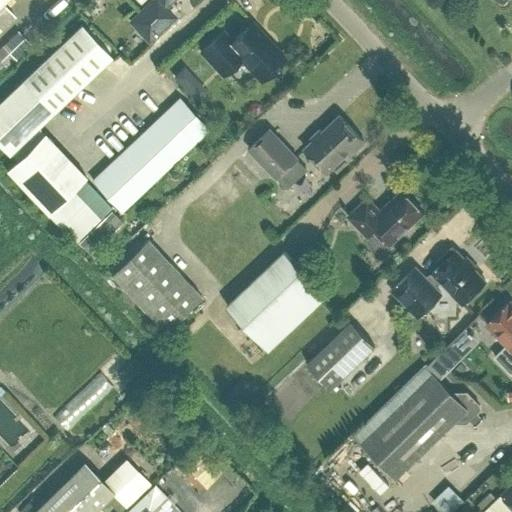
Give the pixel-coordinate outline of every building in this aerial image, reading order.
[(3,0),(0,0),(0,28),(14,16),(1,2),(3,0)] [(169,0),(150,0),(130,20),(148,38),(173,15),(164,5),(169,0)] [(260,79),(284,57),(252,22),(232,40),(222,30),(200,50),(222,74),(240,57),(260,79)] [(0,144),(8,153),(52,112),(111,55),(81,23),(21,80),(0,99),(0,144)] [(2,45),(14,58),(30,43),(18,30),(2,45)] [(196,99),(206,89),(195,77),(191,94),(196,99)] [(120,210),(208,128),(181,98),(93,181),(120,210)] [(364,140),(339,114),(322,130),(320,128),(311,137),(313,139),(305,147),(327,171),(347,151),(350,154),(364,140)] [(249,147),(277,176),(297,157),(270,128),(249,147)] [(396,245),(392,241),(423,211),(402,189),(380,210),(368,197),(349,215),(367,235),(368,238),(369,242),(370,244),(373,247),(376,249),(379,250),(383,251),(387,250),(390,250),(393,248),(396,245)] [(89,251),(122,221),(111,209),(79,240),(89,251)] [(110,272),(164,330),(201,295),(147,237),(110,272)] [(433,271),(435,273),(428,279),(415,265),(392,288),(411,308),(413,306),(415,308),(437,288),(434,285),(441,279),(463,302),(486,280),(474,268),(476,266),(466,256),(464,258),(456,249),(433,271)] [(327,293),(285,250),(227,304),(268,348),(327,293)] [(511,302),(510,300),(487,323),(507,343),(495,355),(511,372),(511,371),(511,302)] [(330,387),(375,344),(352,320),(307,362),(330,387)] [(438,351),(426,363),(433,371),(439,377),(451,365),(438,351)] [(127,377),(138,366),(132,359),(120,370),(127,377)] [(353,433),(395,476),(453,421),(467,421),(480,408),(480,405),(467,392),(453,391),(439,377),(433,371),(426,363),(353,433)] [(91,511),(114,489),(85,460),(31,511),(91,511)] [(153,511),(152,510),(168,495),(157,483),(126,511),(153,511)] [(511,511),(511,483),(501,494),(484,510),(485,511),(511,511)]
